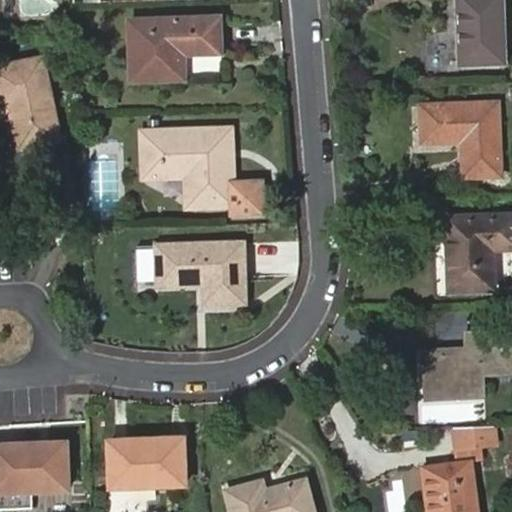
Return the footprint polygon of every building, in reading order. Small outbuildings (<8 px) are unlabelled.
[(457,0),(460,66),(504,66),(501,0),(457,0)] [(130,19),(131,81),(184,79),(183,53),(219,52),(218,16),(130,19)] [(0,67),(0,103),(1,109),(11,106),(14,117),(20,148),(60,140),(42,58),(0,67)] [(11,106),(1,109),(4,119),(14,117),(11,106)] [(462,138),(462,143),(463,180),(500,178),(497,106),(420,110),(421,144),(450,143),(449,138),(462,138)] [(146,133),(147,174),(189,173),(191,202),(233,200),(234,222),(255,221),(254,184),(232,185),(230,129),(146,133)] [(448,220),(451,292),(492,291),(490,250),(511,249),(511,218),(491,218),(491,203),(433,204),(434,220),(448,220)] [(158,245),(160,282),(205,280),(206,302),(246,301),(244,241),(158,245)] [(428,364),(427,365),(429,400),(484,399),(483,376),(511,375),(511,331),(463,333),(463,348),(454,358),(452,360),(449,358),(446,356),(441,356),(436,357),(433,359),(431,361),(428,364)] [(427,359),(427,365),(428,364),(431,361),(433,359),(436,357),(441,356),(446,356),(449,358),(452,360),(454,358),(463,348),(426,349),(427,359)] [(112,441),(114,488),(186,486),(185,439),(112,441)] [(0,444),(0,491),(68,490),(67,443),(0,444)] [(474,462),(484,460),(482,448),(454,451),(456,465),(422,469),(428,511),(481,511),(474,469),(474,462)] [(485,468),(484,460),(474,462),(474,469),(485,468)] [(224,494),(228,511),(313,511),(305,482),(264,493),(262,484),(224,494)]
